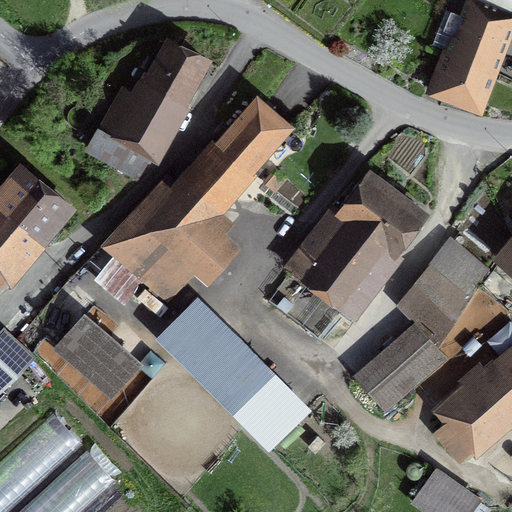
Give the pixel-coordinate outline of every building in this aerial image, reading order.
[(487,74),(510,14),(486,5),(487,0),(471,0),(451,51),(446,49),(430,89),(479,108),(491,75),(487,74)] [(205,60),(168,42),(147,82),(142,79),(132,97),(122,91),(89,148),(133,173),(145,153),(151,157),(162,136),(133,119),(142,104),(171,121),(205,60)] [(213,160),(180,198),(207,222),(291,125),(257,96),(206,154),(213,160)] [(0,204),(37,236),(41,239),(70,205),(23,166),(0,194),(0,204)] [(346,311),(421,213),(372,175),(344,212),(332,204),(287,263),(298,271),(296,274),(346,311)] [(221,234),(207,222),(180,198),(160,181),(103,243),(165,296),(221,234)] [(0,204),(0,279),(37,236),(0,204)] [(402,304),(421,324),(440,344),(488,270),(453,239),(402,304)] [(511,245),(501,258),(511,267),(511,245)] [(82,317),(56,347),(111,394),(137,364),(82,317)] [(434,349),(440,344),(421,324),(359,378),(386,408),(442,359),(434,349)] [(3,331),(0,334),(0,386),(29,357),(3,331)] [(480,364),(461,380),(462,381),(436,405),(479,453),(495,439),(486,429),(511,406),(511,358),(491,377),(480,364)] [(413,500),(429,511),(469,511),(477,501),(435,470),(413,500)]
